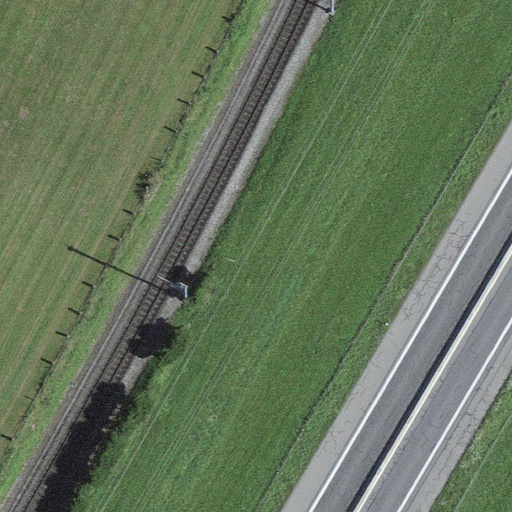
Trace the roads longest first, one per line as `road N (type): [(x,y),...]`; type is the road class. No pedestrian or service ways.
road 1 (trunk): [(511,206),(330,511)]
road 2 (trunk): [(382,511),(511,292)]
